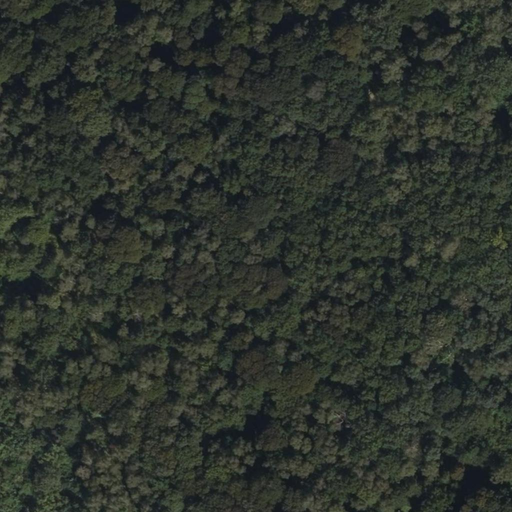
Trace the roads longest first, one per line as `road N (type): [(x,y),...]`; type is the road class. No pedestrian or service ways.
road 1 (track): [(184,0),(0,59)]
road 2 (track): [(0,382),(122,511)]
